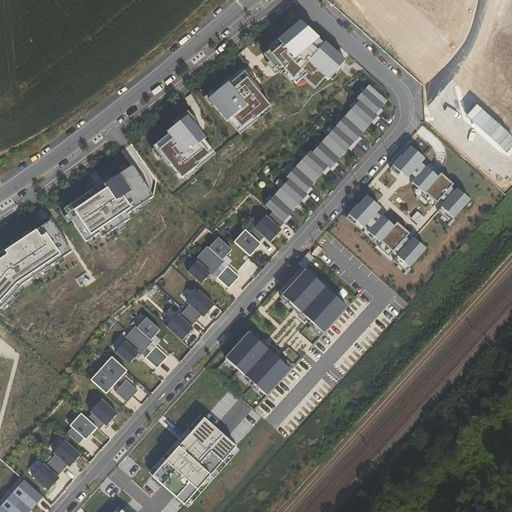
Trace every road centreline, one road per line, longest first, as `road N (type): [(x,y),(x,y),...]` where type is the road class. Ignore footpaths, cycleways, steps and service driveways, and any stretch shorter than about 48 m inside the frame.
road 1 (residential): [(406,104),(403,122),(60,511)]
road 2 (unclassified): [(246,0),(0,193)]
road 3 (residential): [(305,0),(394,83),(406,104)]
road 4 (unknown): [(153,507),(246,403)]
road 5 (residential): [(406,104),(460,58),(482,0)]
